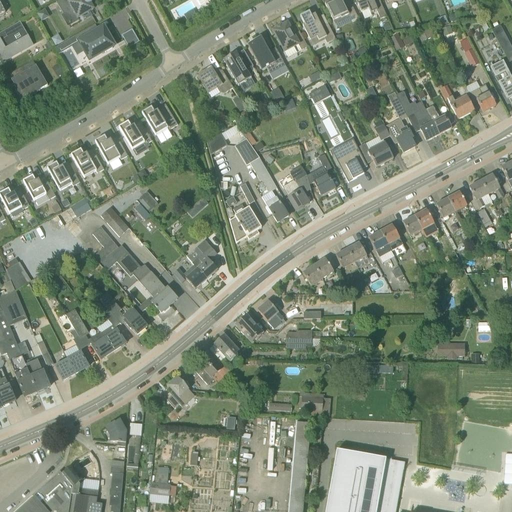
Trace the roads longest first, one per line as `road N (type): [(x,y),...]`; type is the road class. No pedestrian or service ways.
road 1 (tertiary): [(0,447),(138,378),(311,239),(511,134)]
road 2 (residential): [(6,166),(175,64)]
